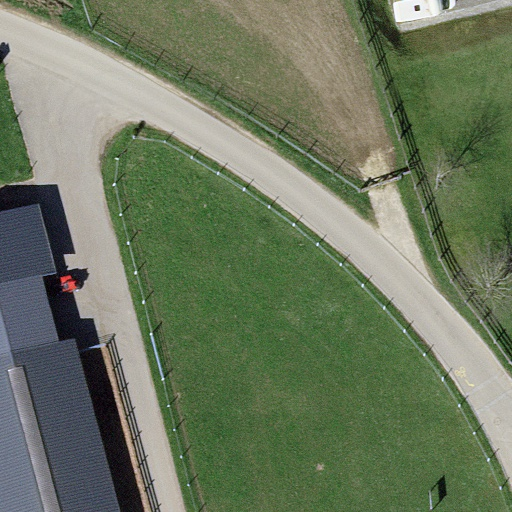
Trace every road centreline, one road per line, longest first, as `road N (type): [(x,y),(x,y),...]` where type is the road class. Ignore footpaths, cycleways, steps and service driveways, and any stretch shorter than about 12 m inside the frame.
road 1 (unclassified): [(511,400),(482,353),(398,266),(263,154),(0,21)]
road 2 (track): [(169,511),(78,177),(87,120),(115,76)]
